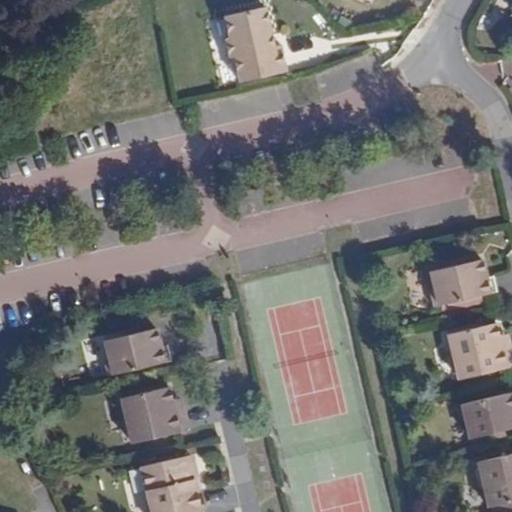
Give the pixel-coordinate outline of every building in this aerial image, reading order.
[(285,71),(279,45),(269,47),(266,36),(270,35),(264,7),(224,16),(229,38),(225,39),(229,57),(233,57),(239,82),(285,71)] [(454,259),(455,266),(465,264),(463,257),(454,259)] [(465,264),(455,266),(428,272),(433,294),(429,295),(432,308),(495,291),(493,277),(488,277),(484,259),(465,264)] [(511,366),(511,347),(511,342),(502,344),(501,335),(497,322),(447,335),(457,382),(511,366)] [(126,328),(128,337),(139,335),(137,326),(126,328)] [(139,335),(128,337),(103,343),(107,364),(104,365),(107,376),(173,362),(170,348),(163,349),(157,330),(139,335)] [(502,344),(511,342),(509,334),(501,335),(502,344)] [(190,431),(185,406),(176,408),(175,401),(173,388),(120,401),(129,444),(190,431)] [(467,439),(492,432),(503,430),(511,427),(511,393),(455,407),(459,422),(463,422),(467,439)] [(176,408),(185,406),(183,399),(175,401),(176,408)] [(503,430),(492,432),(493,440),(504,437),(503,430)] [(511,500),(511,454),(476,463),(485,506),(511,500)] [(204,511),(200,490),(196,475),(201,474),(197,460),(192,457),(140,469),(149,511),(204,511)]
